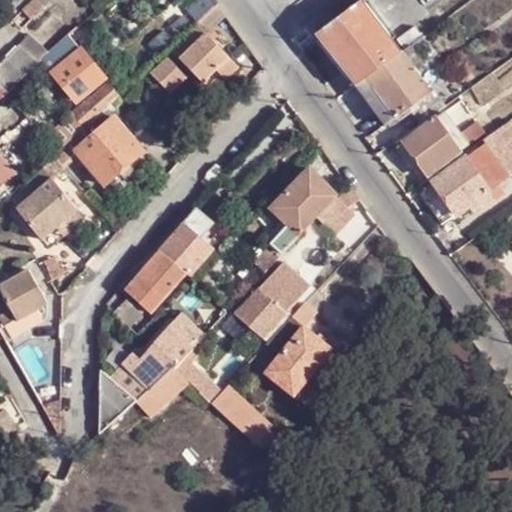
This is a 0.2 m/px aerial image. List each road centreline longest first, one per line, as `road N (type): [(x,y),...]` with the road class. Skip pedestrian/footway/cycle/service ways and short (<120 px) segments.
road 1 (residential): [(294,61),(85,299),(71,455)]
road 2 (residential): [(511,354),(294,61)]
road 3 (track): [(71,455),(54,456),(0,359)]
